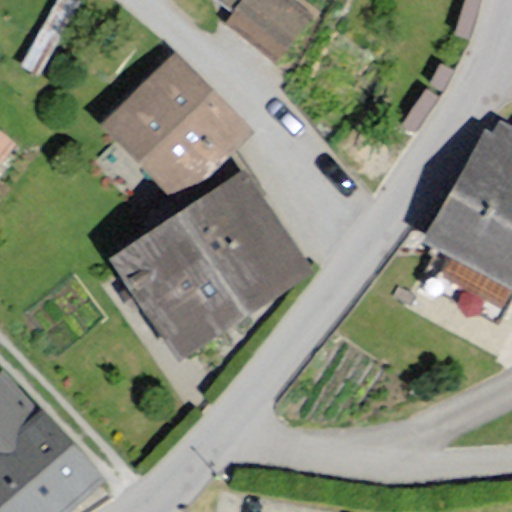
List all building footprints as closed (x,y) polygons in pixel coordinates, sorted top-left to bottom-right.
[(206,0),(207,0),(280,57),(317,10),(304,0),(206,0)] [(188,177),(242,122),(177,57),(122,111),(188,177)] [(511,260),(511,119),(503,115),(444,223),(511,260)] [(186,334),(297,255),(239,174),(128,252),(186,334)] [(0,511),(46,511),(87,475),(0,380),(0,511)]
